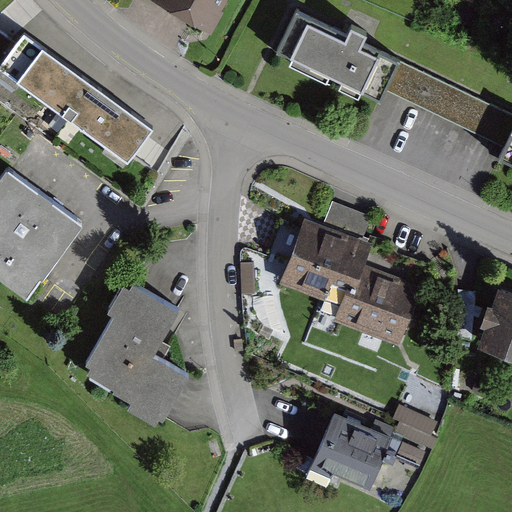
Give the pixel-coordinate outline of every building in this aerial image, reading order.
[(228,0),(148,0),(145,7),(208,38),(228,0)] [(175,141),(13,12),(0,28),(0,77),(138,188),(175,141)] [(329,48),(289,29),(273,66),(370,114),(374,103),(489,158),(485,168),(511,181),(511,131),(349,57),(354,43),(335,34),(329,48)] [(0,173),(0,292),(18,306),(73,229),(0,173)] [(361,257),(289,231),(266,300),(328,320),(323,335),(394,362),(419,300),(354,278),(361,257)] [(145,434),(151,432),(180,384),(143,365),(170,319),(121,290),(114,291),(97,320),(104,326),(74,372),(79,377),(76,382),(122,411),(117,417),(145,434)] [(511,375),(511,306),(487,298),(479,319),(472,316),(465,336),(473,339),(465,357),(511,375)] [(431,434),(390,417),(381,433),(389,437),(371,470),(415,487),(426,464),(431,453),(425,449),(431,434)] [(380,450),(321,423),(298,482),(356,504),(371,470),(380,450)]
